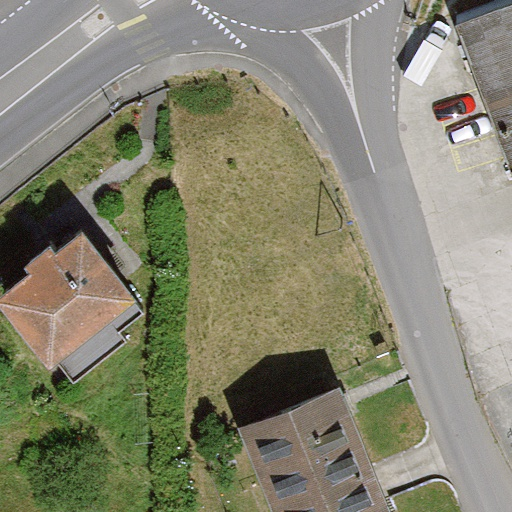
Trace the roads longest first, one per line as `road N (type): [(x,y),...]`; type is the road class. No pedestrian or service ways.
road 1 (residential): [(323,0),(389,190),(426,333),(505,511)]
road 2 (primary): [(127,0),(0,105)]
